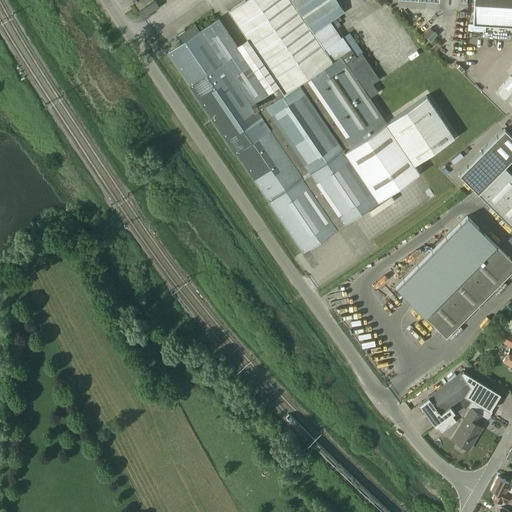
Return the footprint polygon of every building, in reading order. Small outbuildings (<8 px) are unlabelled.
[(139,10),(153,0),(152,0),(141,0),(135,4),(139,10)] [(426,96),(386,123),(369,97),(377,92),(372,83),(379,79),(362,54),(356,57),(342,37),(341,37),(330,21),(345,11),(336,0),(245,0),(228,12),(262,61),(252,68),(218,18),(200,31),(195,24),(178,35),(183,42),(168,52),(191,85),(190,86),(235,152),(236,152),(304,252),(379,201),(378,200),(420,172),(414,164),(454,137),(426,96)] [(511,0),(472,0),(472,4),(471,24),(511,26),(511,0)] [(143,18),(159,7),(155,1),(139,12),(143,18)] [(511,74),(496,92),(504,99),(511,106),(511,74)] [(511,226),(511,174),(504,166),(511,158),(511,136),(505,129),(459,174),(478,192),(511,226)] [(446,338),(511,271),(511,260),(467,216),(396,287),(446,338)] [(502,329),(497,338),(511,346),(511,323),(507,320),(502,329)] [(464,358),(471,364),(480,353),(474,347),(464,358)] [(509,349),(502,361),(510,365),(511,366),(511,350),(509,349)] [(438,380),(464,361),(462,359),(436,378),(438,380)] [(418,403),(434,426),(454,412),(450,407),(465,396),(474,401),(470,408),(482,416),(488,419),(494,408),(492,407),(500,393),(462,370),(427,396),(418,403)] [(470,408),(452,439),(458,443),(459,446),(464,448),(466,447),(469,449),(483,427),(477,424),(482,416),(470,408)] [(509,483),(498,477),(491,490),(495,492),(492,499),(500,504),(501,501),(505,503),(510,493),(505,490),(509,483)]
